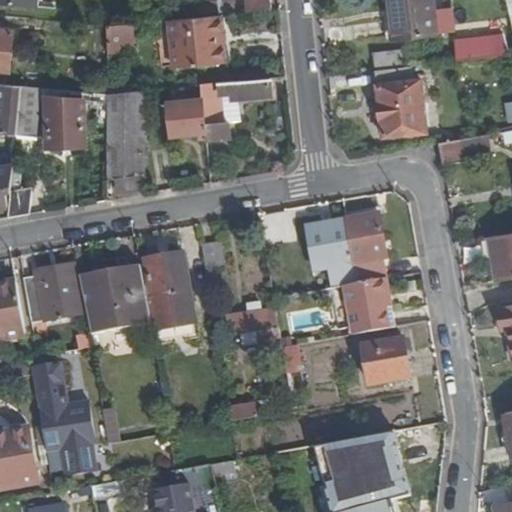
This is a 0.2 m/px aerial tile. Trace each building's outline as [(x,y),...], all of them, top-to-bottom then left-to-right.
[(271,0),(248,0),(250,11),(273,8),(271,0)] [(432,0),(388,0),(393,38),(436,34),(433,10),(432,0)] [(453,7),(433,10),(436,34),(456,31),(453,7)] [(222,15),(170,20),(175,68),(222,63),(219,32),(224,32),(222,15)] [(133,24),(108,27),(108,44),(133,41),(133,24)] [(14,31),(0,29),(0,70),(10,71),(14,31)] [(224,32),(219,32),(222,63),(227,63),(224,32)] [(504,35),(455,41),(457,61),(509,56),(504,35)] [(133,41),(108,44),(108,53),(133,50),(133,41)] [(402,49),(375,53),(377,67),(404,64),(402,49)] [(410,67),(376,70),(384,137),(427,132),(421,79),(412,80),(410,67)] [(216,83),(201,85),(202,100),(206,131),(206,136),(206,139),(231,137),(231,134),(235,133),(234,121),(224,122),(222,100),(239,99),(273,95),(271,78),(216,83)] [(22,86),(0,84),(0,133),(17,136),(22,86)] [(67,91),(22,86),(17,136),(37,139),(41,97),(46,98),(48,147),(85,146),(84,103),(84,100),(66,98),(67,91)] [(108,95),(67,91),(66,98),(84,100),(84,103),(108,105),(108,95)] [(133,92),(108,95),(108,105),(108,180),(131,177),(131,179),(127,180),(129,197),(145,194),(144,91),(133,92)] [(239,99),(222,100),(224,122),(234,121),(241,120),(239,99)] [(202,100),(169,103),(169,106),(170,113),(172,135),(199,132),(206,131),(202,100)] [(486,134),(439,143),(443,165),(490,155),(486,134)] [(14,166),(0,167),(0,208),(8,207),(7,195),(11,194),(11,191),(14,167),(14,166)] [(23,168),(14,167),(11,191),(20,189),(23,168)] [(20,189),(11,191),(11,194),(9,218),(31,214),(34,187),(20,189)] [(381,214),(308,227),(315,271),(330,268),(333,285),(358,280),(355,264),(388,258),(381,214)] [(511,233),(491,237),(498,281),(511,278),(511,233)] [(222,241),(203,244),(207,267),(225,264),(222,241)] [(150,285),(145,286),(151,324),(152,329),(196,322),(184,253),(145,260),(150,285)] [(38,276),(24,278),(32,323),(84,314),(75,264),(37,271),(38,276)] [(141,265),(81,276),(92,331),(92,334),(151,324),(145,286),(141,265)] [(387,278),(345,286),(354,335),(391,329),(387,308),(385,296),(390,296),(387,278)] [(17,281),(0,284),(0,339),(26,335),(17,281)] [(261,300),(247,303),(249,313),(263,311),(261,300)] [(511,305),(497,308),(501,330),(508,328),(511,353),(511,305)] [(249,313),(227,317),(230,336),(241,334),(243,346),(257,343),(257,342),(281,338),(276,309),(263,311),(249,313)] [(92,331),(77,334),(80,350),(95,346),(92,334),(92,331)] [(405,339),(364,346),(371,385),(412,378),(405,339)] [(298,345),(282,347),(287,373),(303,370),(298,345)] [(62,363),(33,368),(46,452),(96,444),(89,401),(68,404),(62,363)] [(255,402),(229,407),(232,422),(257,418),(255,402)] [(114,411),(103,413),(108,444),(119,442),(114,411)] [(28,423),(7,427),(8,432),(9,436),(29,432),(28,423)] [(8,432),(0,433),(0,477),(2,489),(39,482),(29,432),(9,436),(8,432)] [(393,511),(372,435),(310,447),(328,511),(393,511)] [(234,462),(213,465),(216,476),(236,472),(234,462)] [(194,511),(190,485),(157,491),(160,511),(194,511)] [(64,511),(63,503),(31,509),(31,511),(64,511)]
